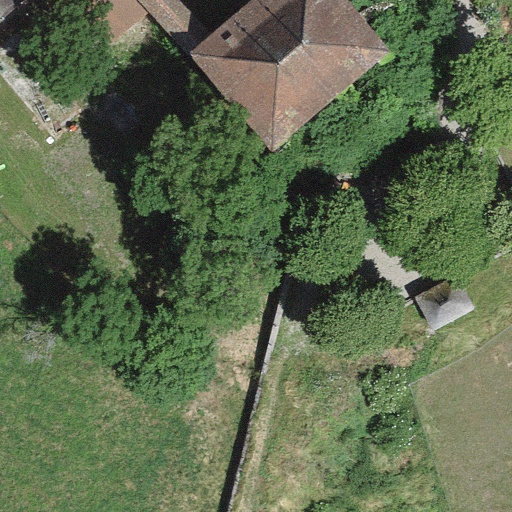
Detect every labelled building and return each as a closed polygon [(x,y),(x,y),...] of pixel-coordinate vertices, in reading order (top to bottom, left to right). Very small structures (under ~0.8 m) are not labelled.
[(0,0),(0,8),(9,0),(0,0)] [(72,0),(108,40),(146,8),(139,0),(72,0)] [(139,0),(146,8),(190,58),(209,42),(173,0),(139,0)] [(387,49),(344,0),(257,0),(209,42),(190,58),(269,150),(387,49)] [(457,280),(418,300),(432,327),(471,307),(457,280)]
